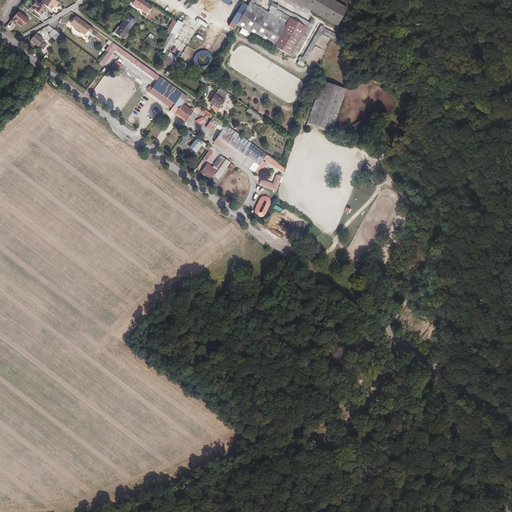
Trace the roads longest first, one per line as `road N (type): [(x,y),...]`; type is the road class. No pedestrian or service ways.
road 1 (unclassified): [(434,372),(10,42)]
road 2 (unclassified): [(434,372),(436,395),(507,511)]
